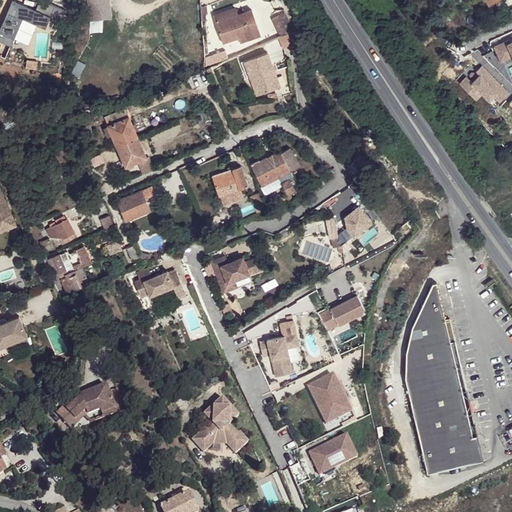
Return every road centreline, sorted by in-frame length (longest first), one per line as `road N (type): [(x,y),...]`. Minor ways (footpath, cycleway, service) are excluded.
road 1 (residential): [(286,0),(297,31),(299,112),(111,194)]
road 2 (primary): [(367,54),(511,274)]
road 3 (primary): [(511,252),(367,54)]
road 4 (unknown): [(227,342),(351,273)]
